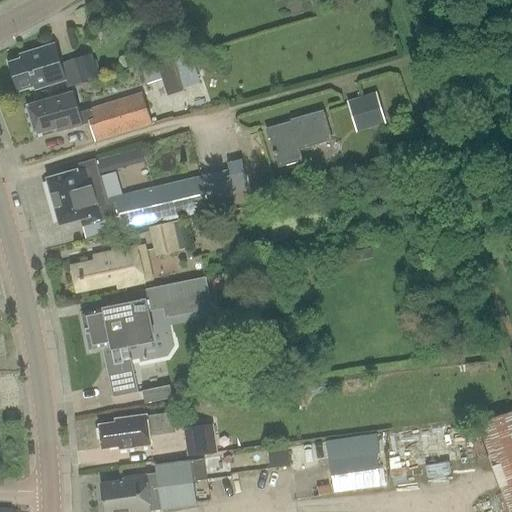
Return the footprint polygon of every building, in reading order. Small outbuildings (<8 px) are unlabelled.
[(66,82),(68,89),(102,79),(97,62),(94,62),(92,56),(60,66),(54,47),(22,57),(23,61),(10,65),(19,93),(35,88),(36,91),(66,82)] [(157,64),(168,98),(184,93),(173,59),(157,64)] [(143,95),(79,115),(73,94),(28,108),(36,136),(56,130),(58,134),(89,125),(95,143),(153,125),(143,95)] [(385,129),(376,98),(346,107),(355,138),(385,129)] [(296,123),(296,124),(268,132),(278,169),(303,162),(300,152),(332,142),(325,115),(296,123)] [(66,177),(48,182),(60,227),(81,221),(83,228),(112,220),(121,218),(124,232),(250,203),(241,163),(228,166),(230,172),(107,201),(96,161),(64,169),(66,177)] [(186,252),(179,222),(149,229),(156,259),(186,252)] [(79,293),(125,282),(127,293),(144,289),(143,285),(151,283),(143,247),(96,258),(97,264),(73,269),(79,293)] [(131,305),(83,316),(91,352),(103,349),(114,399),(139,394),(131,360),(124,362),(121,351),(156,344),(149,314),(164,311),(166,321),(213,310),(206,279),(129,296),(131,305)] [(170,388),(142,393),(145,406),(172,400),(170,388)] [(175,434),(172,414),(116,422),(116,425),(99,428),(103,450),(120,447),(121,451),(151,447),(149,438),(175,434)] [(511,511),(511,414),(477,427),(508,511),(511,511)] [(217,455),(213,426),(183,430),(187,460),(217,455)] [(292,466),(290,449),(268,452),(270,469),(292,466)] [(376,455),(329,462),(334,494),(386,486),(384,471),(379,472),(376,455)] [(193,482),(208,480),(205,461),(156,467),(157,475),(125,480),(125,482),(102,485),(105,511),(152,511),(196,506),(193,482)]
